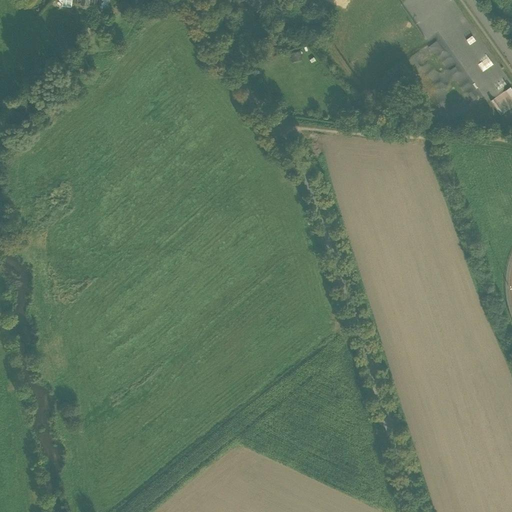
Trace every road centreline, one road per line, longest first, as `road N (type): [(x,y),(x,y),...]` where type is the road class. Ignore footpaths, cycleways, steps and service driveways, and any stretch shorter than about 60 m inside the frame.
road 1 (unclassified): [(187,0),(310,189),(415,511)]
road 2 (track): [(511,141),(277,133)]
